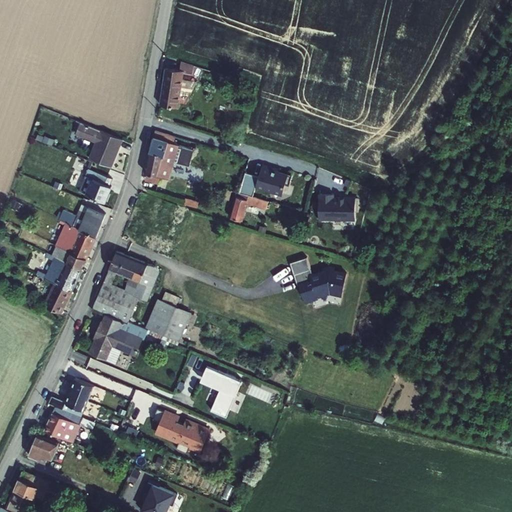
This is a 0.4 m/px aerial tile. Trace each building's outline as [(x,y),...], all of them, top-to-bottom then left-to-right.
[(165,66),(159,103),(177,106),(183,71),(193,73),(194,65),(180,61),(179,69),(165,66)] [(119,136),(77,118),(73,126),(105,139),(96,161),(107,166),(119,136)] [(159,129),(156,137),(176,142),(178,135),(159,129)] [(156,136),(146,173),(159,176),(170,179),(175,161),(190,165),(195,147),(189,146),(156,136)] [(246,170),(239,192),(249,194),(254,196),(257,184),(283,192),(286,183),(290,184),(293,175),(263,165),(260,175),(246,170)] [(109,174),(87,166),(80,186),(106,196),(111,182),(107,181),(109,174)] [(159,176),(148,173),(146,181),(159,184),(161,177),(159,176)] [(199,199),(203,183),(188,179),(184,195),(199,199)] [(335,192),(321,192),(320,217),(356,219),(357,197),(335,196),(335,192)] [(248,198),(237,196),(233,216),(243,218),(247,203),(267,208),(268,205),(266,204),(267,199),(249,195),(248,198)] [(74,228),(93,236),(102,211),(82,203),(75,221),(70,219),(67,226),(74,228)] [(172,228),(159,223),(154,238),(178,247),(193,209),(181,204),(172,228)] [(74,228),(66,247),(84,254),(93,236),(74,228)] [(66,247),(58,266),(76,273),(84,254),(66,247)] [(128,299),(132,290),(149,297),(162,265),(120,248),(94,312),(109,318),(130,327),(139,303),(128,299)] [(289,259),(292,271),(309,266),(305,254),(289,259)] [(312,276),(297,281),(302,299),(316,295),(315,293),(328,289),(340,292),(345,270),(332,267),(333,265),(327,264),(321,265),(322,268),(310,271),(312,276)] [(58,266),(50,285),(68,292),(76,273),(58,266)] [(309,266),(292,271),(295,281),(297,281),(312,276),(310,271),(309,266)] [(50,285),(42,304),(60,311),(68,292),(50,285)] [(194,311),(162,297),(151,325),(165,331),(169,322),(186,329),(194,311)] [(96,340),(97,341),(92,355),(108,362),(118,366),(124,353),(134,357),(142,340),(131,336),(134,329),(130,327),(109,318),(106,325),(103,324),(96,340)] [(216,377),(218,371),(208,366),(201,381),(205,383),(209,374),(216,377)] [(227,417),(242,381),(218,371),(216,377),(209,374),(205,383),(221,390),(212,411),(227,417)] [(83,411),(94,386),(74,379),(64,403),(51,398),(48,406),(51,407),(64,413),(67,405),(83,411)] [(64,413),(51,407),(42,430),(71,443),(79,425),(82,427),(84,421),(64,413)] [(179,418),(157,408),(153,419),(159,422),(155,432),(179,442),(176,449),(186,453),(189,446),(200,451),(209,430),(185,420),(183,424),(177,422),(179,418)] [(64,447),(38,437),(30,457),(46,463),(47,460),(57,464),(64,447)] [(106,459),(96,455),(94,461),(104,464),(106,459)] [(75,475),(61,469),(56,481),(70,486),(75,475)] [(25,511),(32,499),(47,505),(55,485),(21,470),(4,510),(9,511),(25,511)] [(147,481),(140,511),(146,511),(164,511),(170,486),(147,481)]
